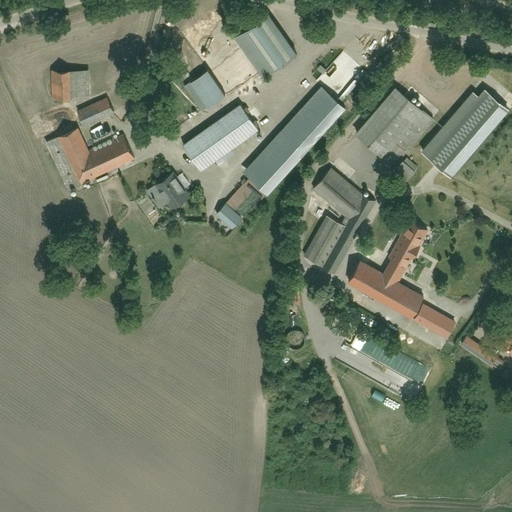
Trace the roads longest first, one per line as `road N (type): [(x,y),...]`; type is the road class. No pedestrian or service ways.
road 1 (track): [(303,267),(325,357),(301,387),(272,402),(250,511)]
road 2 (residential): [(511,50),(270,0)]
